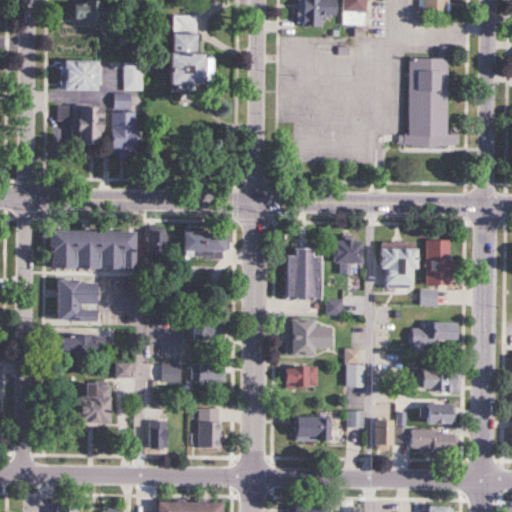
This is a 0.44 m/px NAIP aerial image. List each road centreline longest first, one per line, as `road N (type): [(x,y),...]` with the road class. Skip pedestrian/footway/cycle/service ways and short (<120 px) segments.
road 1 (residential): [(511,478),(0,471)]
road 2 (residential): [(249,511),(255,0)]
road 3 (tertiary): [(511,202),(0,198)]
road 4 (residential): [(481,511),(484,0)]
road 5 (residential): [(17,471),(30,0)]
